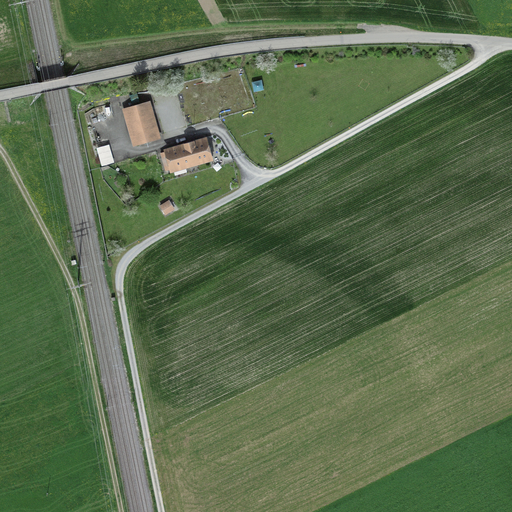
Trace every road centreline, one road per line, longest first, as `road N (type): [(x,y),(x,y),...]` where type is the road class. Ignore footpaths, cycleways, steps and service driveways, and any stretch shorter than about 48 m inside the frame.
road 1 (unclassified): [(0,95),(275,42),(511,42)]
road 2 (track): [(163,511),(119,269),(141,245),(257,183)]
road 3 (track): [(0,148),(77,299),(121,511)]
